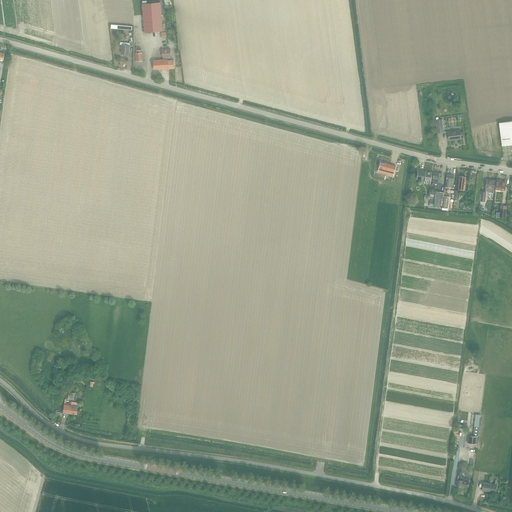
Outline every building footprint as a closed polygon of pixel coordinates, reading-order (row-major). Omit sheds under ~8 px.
[(142,3),(144,32),(162,31),(160,2),(142,3)] [(120,42),(120,45),(122,45),(121,54),(122,54),(129,55),(130,47),(133,47),(132,41),(129,41),(129,43),(120,42)] [(174,60),(171,60),(171,56),(171,49),(162,49),(163,56),(163,59),(153,60),(154,69),(175,68),(174,60)] [(437,133),(444,132),(442,119),(436,120),(437,133)] [(498,138),(491,139),(492,150),(500,149),(499,142),(503,141),(501,129),(497,130),(498,138)] [(460,130),(448,132),(449,140),(461,138),(460,130)] [(381,162),(378,170),(388,173),(388,174),(393,176),(396,166),(381,162)] [(432,172),(418,171),(417,179),(426,180),(427,184),(430,184),(431,173),(432,172)] [(432,183),(441,184),(442,174),(436,173),(433,173),(433,178),(434,179),(434,180),(433,180),(432,183)] [(445,186),(448,187),(451,187),(452,181),(453,181),(454,175),(447,175),(445,186)] [(464,190),(466,177),(459,176),(458,189),(464,190)] [(494,189),(495,180),(486,179),(485,188),(485,190),(488,191),(487,192),(493,193),(494,189)] [(499,180),(496,179),(495,189),(505,190),(506,182),(499,181),(499,180)] [(436,192),(434,207),(442,207),(443,192),(436,192)] [(77,414),(78,406),(78,402),(72,402),(72,405),(64,404),(63,412),(77,414)] [(458,475),(456,486),(462,487),(462,486),(467,487),(469,479),(464,478),(464,477),(461,476),(462,471),(458,471),(458,475)] [(495,493),(497,481),(496,481),(495,484),(483,482),(482,490),(495,493)]
